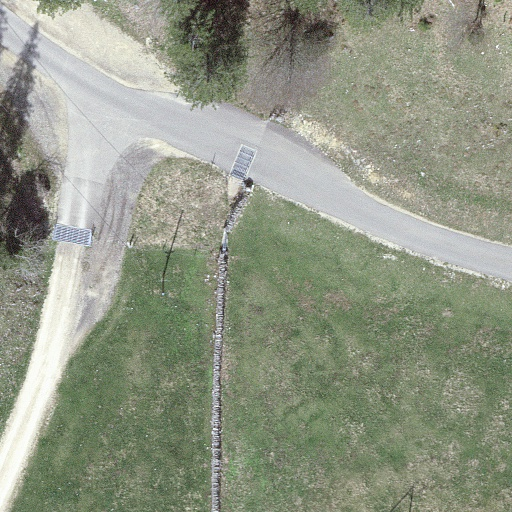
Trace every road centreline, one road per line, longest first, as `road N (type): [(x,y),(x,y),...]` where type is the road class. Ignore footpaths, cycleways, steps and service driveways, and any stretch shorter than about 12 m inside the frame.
road 1 (unclassified): [(102,91),(242,164),(382,222),(511,263)]
road 2 (track): [(0,477),(58,306),(102,91)]
road 3 (unclassified): [(102,91),(0,22)]
